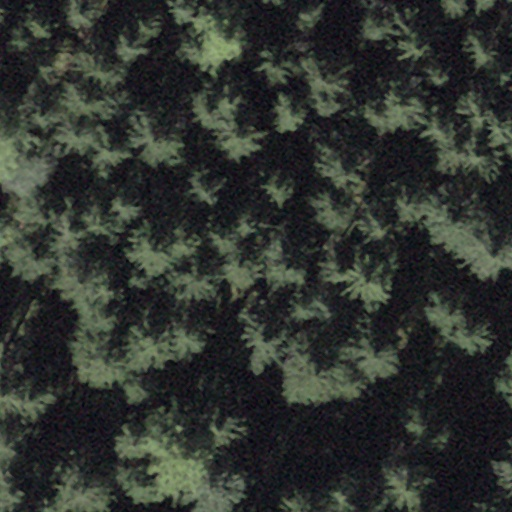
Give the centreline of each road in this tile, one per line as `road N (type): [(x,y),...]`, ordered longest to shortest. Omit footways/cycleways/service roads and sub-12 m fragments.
road 1 (track): [(208,511),(339,383),(511,315)]
road 2 (track): [(138,0),(0,153)]
